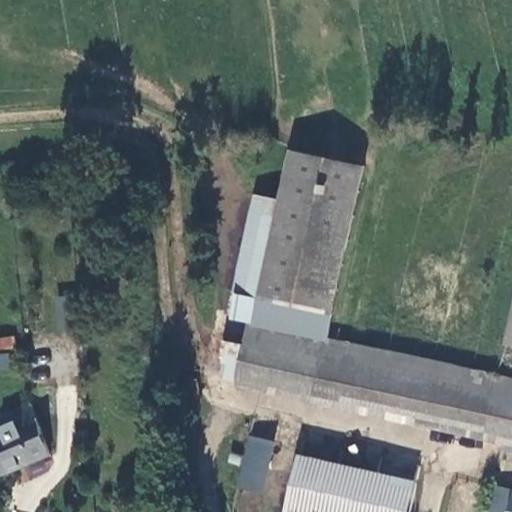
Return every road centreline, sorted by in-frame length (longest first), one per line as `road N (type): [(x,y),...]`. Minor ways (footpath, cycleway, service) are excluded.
road 1 (track): [(216,402),(199,392),(166,154),(122,135),(0,149)]
road 2 (track): [(243,241),(197,152),(178,134),(74,91),(0,90)]
road 3 (track): [(247,223),(214,152),(159,89),(147,30)]
